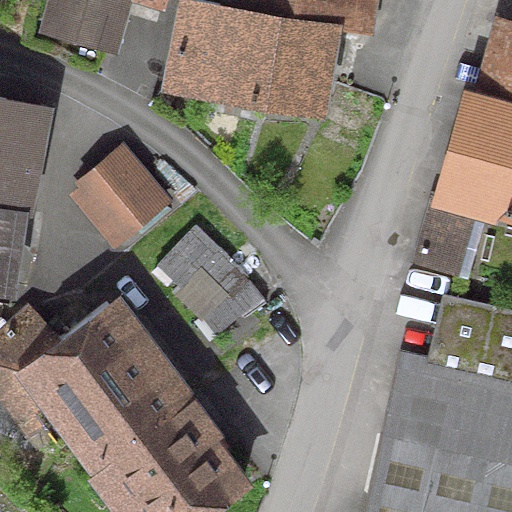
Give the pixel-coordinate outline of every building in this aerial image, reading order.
[(52,0),(43,34),(103,51),(116,0),(52,0)] [(325,28),(356,33),(360,0),(224,0),(224,9),(182,1),(165,89),(314,113),(325,28)] [(511,109),(507,108),(468,99),(439,200),(462,206),(461,207),(511,219),(511,109)] [(19,213),(39,111),(0,102),(0,209),(16,213),(19,213)] [(78,201),(110,239),(156,201),(118,155),(94,174),(101,182),(78,201)] [(0,286),(4,287),(16,213),(0,209),(0,286)] [(370,511),(511,511),(511,318),(450,304),(434,368),(404,361),(370,511)] [(49,419),(90,471),(178,406),(129,345),(131,344),(103,306),(56,340),(29,312),(0,338),(0,394),(2,396),(0,397),(0,461),(27,440),(25,437),(49,419)] [(178,406),(90,471),(93,476),(91,478),(116,511),(206,511),(238,488),(178,406)]
